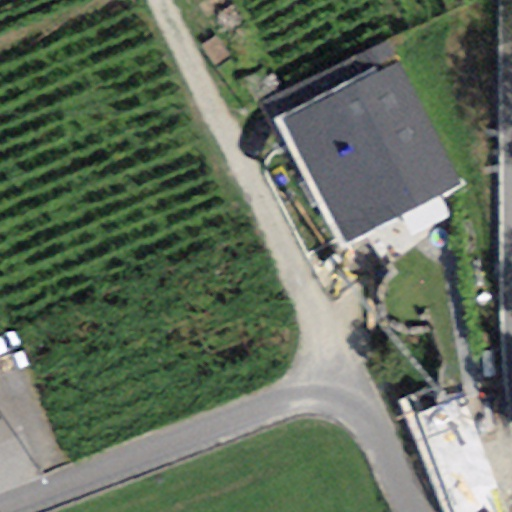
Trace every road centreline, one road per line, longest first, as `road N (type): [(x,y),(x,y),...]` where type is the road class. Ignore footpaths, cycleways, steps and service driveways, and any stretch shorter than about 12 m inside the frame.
road 1 (residential): [(416,511),(363,421),(340,404),(310,401),(249,416),(2,511)]
road 2 (residential): [(505,0),(511,246)]
